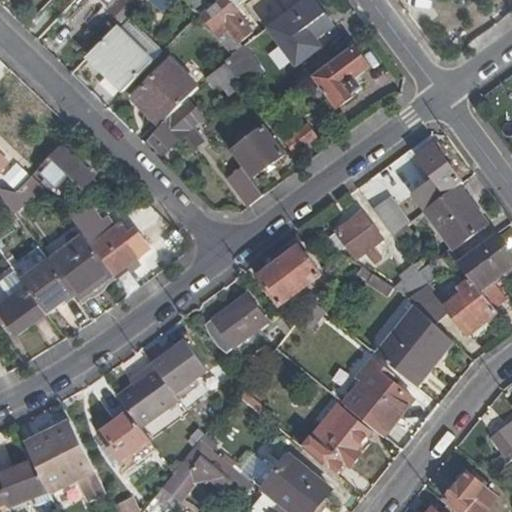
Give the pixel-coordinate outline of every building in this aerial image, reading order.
[(204,2),(202,0),(185,0),(195,9),(204,2)] [(235,53),(244,45),(241,41),(254,31),(246,20),(239,12),(249,4),(245,0),(224,0),(206,14),(217,28),(214,31),(235,53)] [(335,25),(316,0),(304,0),(268,27),(298,66),(314,53),(308,45),(335,25)] [(239,12),(246,20),(255,12),(249,4),(239,12)] [(134,45),(117,28),(91,55),(107,71),(126,90),(152,63),(134,45)] [(262,70),(244,45),(235,53),(232,55),(227,60),(245,83),(262,70)] [(370,67),(356,48),(317,77),(339,107),(356,94),(356,92),(362,88),(355,78),(370,67)] [(224,99),(245,83),(227,60),(209,78),(224,99)] [(191,97),(199,89),(171,63),(134,99),(162,126),(191,97)] [(191,101),(162,126),(145,145),(150,149),(153,146),(162,155),(180,141),(190,154),(204,142),(193,127),(203,119),(191,101)] [(308,125),(286,141),(295,153),(317,136),(308,125)] [(286,154),(267,128),(234,151),(253,178),(286,154)] [(97,180),(61,146),(39,170),(46,177),(40,184),(50,193),(56,187),(65,194),(75,184),(85,193),(97,180)] [(464,184),(436,147),(421,159),(435,178),(413,195),(428,211),(448,196),(461,186),(464,184)] [(251,206),(264,196),(244,169),(231,179),(251,206)] [(448,196),(428,211),(456,249),(458,251),(492,226),(461,186),(448,196)] [(29,194),(18,192),(0,189),(0,194),(11,208),(29,194)] [(75,208),(83,208),(78,201),(55,198),(67,214),(75,208)] [(392,200),(376,211),(394,236),(410,224),(392,200)] [(95,224),(83,208),(75,208),(67,214),(82,235),(113,275),(149,248),(135,230),(129,235),(120,225),(110,231),(101,219),(95,224)] [(338,232),(347,243),(358,259),(366,253),(374,263),(382,258),(374,247),(384,240),(364,212),(338,232)] [(338,250),(347,243),(338,232),(324,242),(338,250)] [(79,300),(113,275),(82,235),(49,259),(50,261),(74,293),(79,300)] [(511,268),(511,256),(497,237),(465,261),(459,265),(482,292),(511,268)] [(301,248),(283,261),(309,285),(323,276),(301,248)] [(456,249),(422,274),(431,286),(454,269),(459,265),(465,261),(458,251),(456,249)] [(343,255),(339,251),(324,268),(328,271),(338,260),(343,255)] [(273,253),(265,258),(269,264),(278,258),(273,253)] [(338,260),(328,271),(335,277),(345,266),(338,260)] [(50,261),(23,279),(29,287),(48,312),(74,293),(50,261)] [(283,261),(281,263),(302,291),(309,285),(283,261)] [(302,291),(281,263),(261,278),(281,305),(302,291)] [(495,315),(499,312),(482,292),(459,265),(454,269),(466,284),(461,288),(465,293),(451,305),(449,312),(467,332),(474,333),(477,335),(495,320),(495,315)] [(396,289),(412,300),(429,287),(431,286),(422,274),(417,267),(404,276),(408,280),(396,289)] [(0,310),(18,335),(48,313),(48,312),(29,287),(12,300),(5,291),(0,294),(0,310)] [(419,305),(436,323),(449,312),(429,287),(412,300),(419,305)] [(252,295),(211,324),(215,336),(222,347),(231,351),(272,321),(252,295)] [(315,303),(305,314),(321,327),(330,315),(329,314),(315,303)] [(379,355),(418,387),(455,341),(436,323),(419,305),(379,355)] [(286,324),(283,321),(266,333),(277,349),(291,332),(286,324)] [(145,380),(119,398),(132,414),(143,429),(180,401),(179,400),(199,385),(196,382),(209,372),(186,342),(141,375),(145,380)] [(347,406),(383,436),(413,400),(388,379),(392,374),(375,360),(370,365),(376,370),(361,388),(347,406)] [(352,381),(354,383),(361,388),(376,370),(370,365),(357,376),(352,381)] [(354,383),(340,401),(347,406),(361,388),(354,383)] [(304,448),(338,476),(348,465),(351,467),(363,454),(358,450),(372,433),(339,405),(304,448)] [(121,463),(151,440),(143,429),(132,414),(101,435),(106,443),(119,460),(121,463)] [(40,438),(27,445),(35,461),(50,494),(79,480),(91,505),(109,496),(72,423),(58,429),(60,432),(41,441),(40,438)] [(485,470),(492,476),(511,461),(511,430),(509,426),(493,437),(506,454),(485,470)] [(176,473),(164,488),(184,505),(201,484),(216,479),(230,490),(243,475),(202,441),(176,473)] [(119,460),(106,443),(101,446),(114,464),(119,460)] [(279,470),(290,457),(282,450),(271,463),(279,470)] [(315,511),(332,491),(290,457),(279,470),(264,488),(292,511),(315,511)] [(0,476),(0,484),(7,503),(10,510),(50,494),(35,461),(0,476)] [(253,480),(264,488),(279,470),(271,463),(268,461),(253,480)] [(487,511),(500,498),(469,473),(447,501),(460,511),(487,511)] [(184,505),(188,508),(202,490),(215,484),(227,494),(230,490),(216,479),(201,484),(184,505)] [(184,505),(164,488),(154,500),(168,511),(193,511),(188,508),(184,505)] [(264,504),(270,497),(261,490),(255,497),(264,504)] [(50,494),(10,510),(10,511),(35,511),(54,503),(50,494)] [(136,511),(130,501),(119,506),(122,511),(136,511)] [(287,511),(277,503),(270,511),(287,511)]
